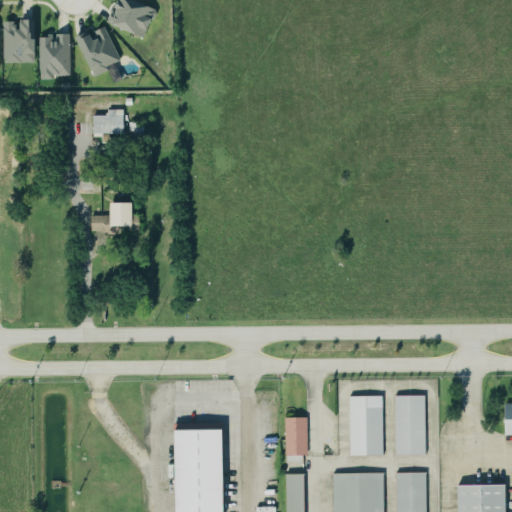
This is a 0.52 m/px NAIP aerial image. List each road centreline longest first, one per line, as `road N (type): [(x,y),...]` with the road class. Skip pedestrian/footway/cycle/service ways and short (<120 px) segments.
road 1 (secondary): [(0,370),(511,364)]
road 2 (secondary): [(511,330),(0,335)]
